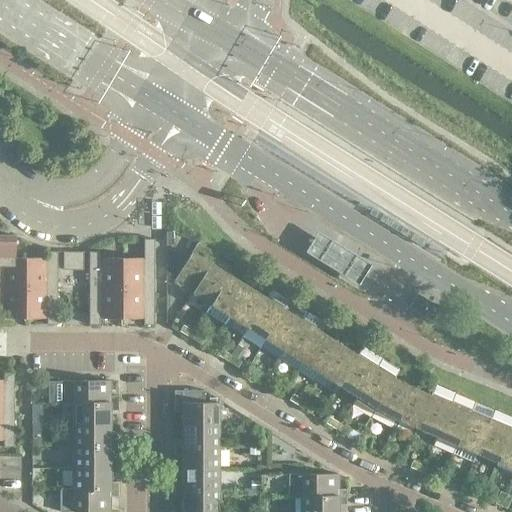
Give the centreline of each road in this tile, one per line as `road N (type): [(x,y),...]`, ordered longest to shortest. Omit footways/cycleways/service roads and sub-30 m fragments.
road 1 (secondary): [(166,108),(511,322)]
road 2 (secondary): [(511,216),(215,30)]
road 3 (residential): [(384,490),(152,347)]
road 4 (unclassified): [(166,108),(104,196),(69,209),(40,203),(0,168)]
road 5 (secondary): [(0,1),(166,108)]
road 6 (residential): [(132,511),(131,471),(154,446),(152,347)]
road 7 (residential): [(152,347),(0,342)]
